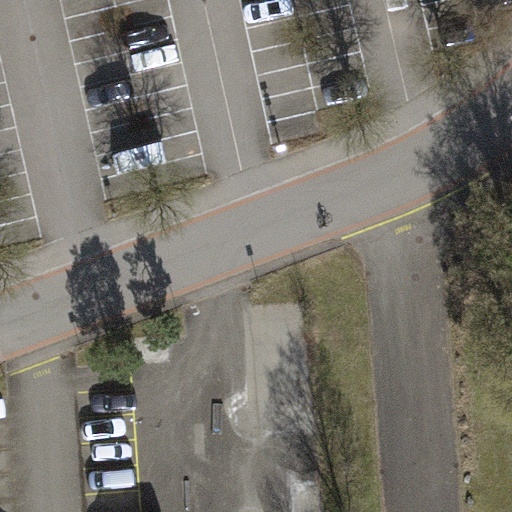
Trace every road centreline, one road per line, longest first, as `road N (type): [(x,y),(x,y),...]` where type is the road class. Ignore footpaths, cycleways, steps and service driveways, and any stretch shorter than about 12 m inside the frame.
road 1 (unclassified): [(0,327),(400,180),(511,107)]
road 2 (unknown): [(189,257),(217,511)]
